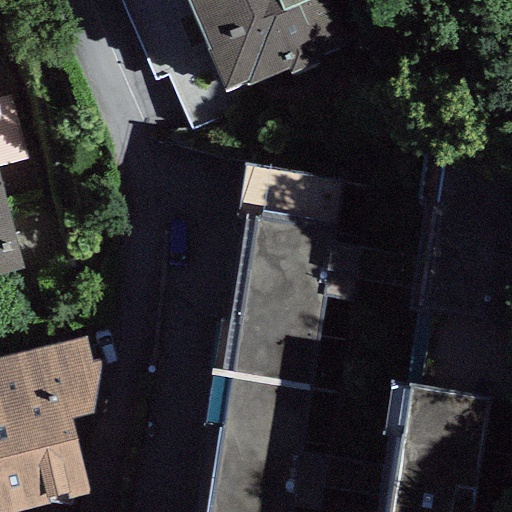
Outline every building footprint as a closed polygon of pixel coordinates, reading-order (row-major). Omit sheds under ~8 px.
[(336,0),(185,0),(225,94),(354,41),(336,0)] [(511,172),(436,162),(405,385),(506,400),(511,357),(511,172)] [(0,192),(0,276),(20,272),(0,192)] [(318,511),(367,230),(254,211),(202,511),(318,511)] [(84,337),(0,358),(0,511),(11,511),(88,493),(69,419),(111,409),(92,335),(84,337)] [(388,384),(368,511),(488,511),(506,400),(405,385),(388,384)]
